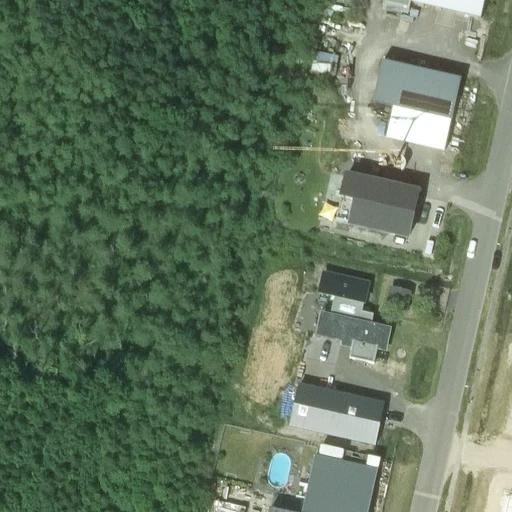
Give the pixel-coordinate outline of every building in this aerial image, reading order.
[(409,13),(410,6),(480,22),(484,0),(386,0),(385,8),(409,13)] [(461,83),(382,65),(373,106),(452,124),(461,83)] [(407,180),(384,175),(381,187),(346,179),(336,225),(407,241),(412,221),(414,222),(416,212),(414,211),(418,195),(405,192),(407,180)] [(367,287),(324,277),(319,296),(334,299),(329,320),(322,319),(317,337),(353,344),(349,361),(373,366),(378,350),(384,352),(389,333),(370,329),(373,317),(361,315),(367,287)] [(409,296),(391,292),(387,310),(405,314),(409,296)] [(384,408),(298,388),(290,429),(375,447),(384,408)] [(368,511),(377,473),(315,459),(302,511),(368,511)] [(511,511),(511,496),(505,495),(501,511),(511,511)]
